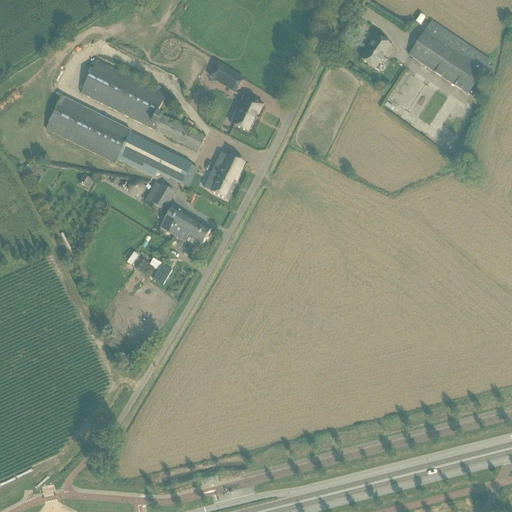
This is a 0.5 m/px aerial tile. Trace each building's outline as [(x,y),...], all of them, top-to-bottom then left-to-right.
[(432,23),(409,57),(468,96),(490,62),(432,23)] [(387,58),(393,50),(390,48),(391,47),(375,37),(370,45),(372,47),(362,61),(375,70),(384,56),(387,58)] [(162,118),(157,115),(166,97),(97,62),(80,95),(183,146),(182,148),(197,156),(205,138),(162,117),(162,118)] [(224,86),(236,93),(243,81),(218,65),(211,77),(225,85),(224,86)] [(234,126),(249,134),(263,106),(248,98),(248,99),(243,96),(234,114),(239,117),(234,126)] [(191,166),(130,135),(131,133),(62,98),(46,130),(115,165),(117,161),(154,179),(156,173),(182,186),(191,166)] [(228,158),(221,155),(213,172),(216,174),(212,182),(209,180),(204,189),(211,193),(227,201),(245,164),(229,156),(228,158)] [(87,190),(92,181),(84,176),(79,184),(87,190)] [(128,187),(128,189),(128,190),(128,191),(129,193),(130,194),(131,195),(132,196),(133,196),(134,197),(136,197),(137,197),(139,196),(140,196),(141,195),(142,194),(143,193),(143,191),(144,190),(144,189),(144,187),(143,186),(143,185),(142,184),(141,183),(140,182),(138,181),(137,181),(136,181),(134,181),(133,181),(132,182),(131,183),(130,184),(129,185),(128,186),(128,187)] [(161,187),(155,184),(145,201),(152,204),(164,212),(175,194),(162,186),(161,187)] [(202,246),(211,231),(172,208),(160,228),(185,243),(188,238),(202,246)] [(134,254),(127,264),(131,267),(139,257),(134,254)] [(148,280),(156,270),(147,264),(143,261),(136,270),(140,273),(148,280)] [(162,265),(153,280),(163,286),(172,271),(162,265)]
